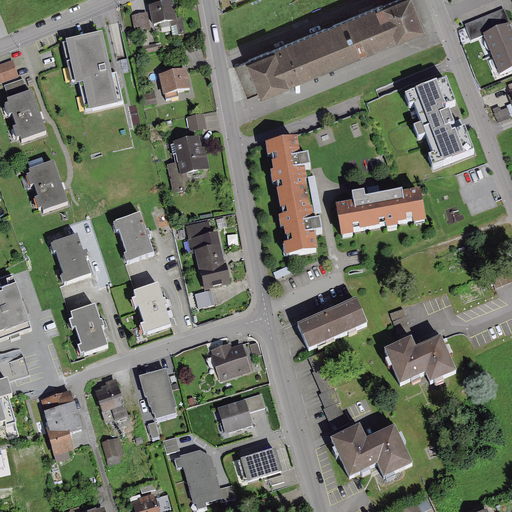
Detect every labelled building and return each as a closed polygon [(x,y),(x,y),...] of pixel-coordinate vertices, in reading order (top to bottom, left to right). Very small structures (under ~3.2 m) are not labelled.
[(259,92),(261,96),(427,26),(415,0),(383,0),(245,58),(246,61),(234,66),(247,97),(259,92)] [(149,7),(153,27),(160,25),(169,24),(170,27),(172,38),(186,35),(182,18),(177,19),(173,2),(149,7)] [(465,26),(471,40),(484,35),(509,25),(511,24),(504,9),(465,26)] [(151,31),(148,13),(132,16),(135,35),(151,31)] [(500,76),(511,70),(511,30),(509,25),(484,35),(500,76)] [(112,75),(102,34),(66,43),(76,86),(83,85),(89,113),(124,105),(117,74),(112,75)] [(143,47),(145,55),(162,51),(161,45),(157,46),(156,44),(143,47)] [(0,65),(0,84),(19,78),(13,61),(0,65)] [(178,94),(192,90),(187,70),(159,76),(164,96),(165,96),(167,101),(179,98),(178,94)] [(22,143),(47,135),(32,93),(28,94),(23,80),(5,87),(9,101),(7,101),(8,105),(5,106),(9,118),(12,117),(16,128),(13,129),(17,141),(20,140),(22,143)] [(447,81),(404,98),(409,109),(415,107),(422,126),(414,129),(419,141),(427,138),(434,157),(430,159),(434,170),(475,154),(465,129),(453,134),(451,130),(456,128),(449,113),(445,115),(443,111),(457,106),(447,81)] [(145,107),(157,104),(154,91),(142,94),(145,107)] [(498,124),(511,119),(507,109),(502,111),(495,114),(498,124)] [(190,134),(207,130),(204,115),(187,118),(190,134)] [(187,176),(210,171),(205,149),(202,150),(200,138),(173,144),(174,146),(171,147),(173,158),(176,157),(177,164),(167,166),(173,195),(190,192),(187,176)] [(287,259),(318,254),(315,235),(323,234),(320,222),(315,223),(312,210),(310,211),(306,184),(307,183),(305,171),(311,170),(309,157),(300,159),(297,141),(266,147),(268,159),(272,159),(273,165),(272,165),(274,174),(271,174),(273,186),(278,185),(279,192),(277,193),(281,212),(282,212),(283,218),(279,219),(281,232),(284,232),(285,240),(287,239),(288,246),(284,246),(287,259)] [(43,214),(68,205),(54,164),(29,172),(31,176),(27,177),(31,188),(34,187),(38,199),(34,200),(38,211),(42,210),(43,214)] [(312,190),(315,213),(322,212),(318,189),(312,190)] [(336,207),(341,240),(354,238),(353,233),(360,232),(360,233),(380,230),(379,228),(386,227),(387,231),(399,229),(398,226),(407,225),(406,223),(413,222),(414,226),(426,224),(421,192),(403,195),(403,194),(366,200),(365,194),(351,197),(353,204),(336,207)] [(130,266),(154,258),(149,240),(151,239),(149,232),(147,233),(141,215),(115,224),(116,225),(114,225),(117,234),(120,233),(127,256),(124,257),(127,265),(129,265),(130,266)] [(195,254),(199,272),(225,266),(218,233),(212,235),(209,222),(186,227),(189,241),(188,241),(191,255),(195,254)] [(67,287),(92,279),(86,261),(89,261),(86,254),(84,255),(78,237),(53,245),(53,246),(51,247),(54,255),(57,254),(65,277),(62,278),(65,287),(67,286),(67,287)] [(205,292),(231,285),(226,265),(225,266),(199,272),(205,292)] [(496,289),(511,282),(511,270),(511,267),(491,276),(496,289)] [(0,283),(2,290),(0,290),(0,344),(32,333),(12,276),(0,279),(0,283)] [(148,336),(172,328),(166,309),(168,309),(165,301),(164,302),(159,286),(134,295),(135,300),(132,301),(135,310),(139,309),(145,326),(141,327),(144,336),(147,335),(148,336)] [(199,310),(216,306),(212,292),(196,296),(199,310)] [(297,328),(309,353),(368,327),(356,302),(297,328)] [(84,357),(109,349),(102,331),(105,330),(102,323),(101,323),(95,307),(70,316),(72,321),(69,323),(72,332),(76,330),(81,347),(78,348),(81,357),(84,356),(84,357)] [(392,321),(406,317),(404,310),(390,314),(392,321)] [(409,324),(406,317),(393,323),(396,329),(395,329),(401,343),(414,337),(408,324),(409,324)] [(412,341),(384,353),(400,389),(426,377),(431,387),(457,375),(441,340),(416,351),(412,341)] [(221,383),(252,373),(251,371),(257,369),(253,358),(261,355),(257,345),(250,347),(249,344),(232,350),(230,345),(210,352),(213,359),(207,361),(209,368),(214,371),(216,370),(221,383)] [(308,359),(314,373),(327,367),(329,366),(323,353),(308,359)] [(312,374),(322,394),(334,389),(337,387),(327,367),(314,373),(312,374)] [(176,410),(177,410),(167,371),(139,378),(145,400),(146,400),(149,410),(151,409),(153,417),(154,416),(155,422),(177,416),(176,410)] [(102,391),(95,393),(106,426),(129,419),(116,381),(106,384),(107,387),(101,388),(102,391)] [(6,430),(17,427),(9,400),(13,399),(8,382),(0,384),(0,427),(5,426),(6,430)] [(319,396),(325,409),(339,403),(340,402),(334,389),(322,394),(319,396)] [(70,437),(83,433),(71,392),(40,401),(48,430),(46,431),(54,458),(68,454),(74,453),(70,437)] [(226,436),(253,428),(249,414),(266,409),(261,395),(245,400),(245,402),(218,410),(226,436)] [(196,405),(194,398),(188,400),(189,406),(196,405)] [(324,411),(333,430),(348,423),(339,403),(325,409),(324,411)] [(160,438),(156,423),(148,425),(152,440),(160,438)] [(330,442),(350,482),(378,468),(384,482),(414,467),(404,447),(406,446),(402,437),(399,438),(395,429),(367,442),(360,428),(330,442)] [(167,455),(180,451),(176,438),(163,442),(167,455)] [(119,439),(102,444),(107,460),(124,455),(119,439)] [(238,464),(244,484),(247,483),(248,484),(283,474),(276,451),(241,462),(241,463),(238,464)] [(200,453),(181,458),(193,506),(205,503),(206,505),(223,501),(223,504),(237,500),(233,486),(220,489),(212,459),(200,453)] [(68,454),(54,458),(56,465),(70,461),(68,454)] [(283,476),(267,481),(269,488),(285,483),(283,476)] [(142,495),(156,491),(154,483),(140,487),(142,495)] [(105,499),(102,487),(91,490),(96,506),(103,504),(102,499),(105,499)] [(173,511),(169,496),(161,498),(159,494),(141,499),(138,499),(139,503),(132,504),(134,511),(173,511)] [(138,499),(141,499),(140,496),(129,499),(131,505),(132,504),(139,503),(138,499)] [(262,511),(276,507),(272,497),(254,504),(257,511),(262,511)] [(426,498),(416,503),(420,511),(427,511),(432,510),(426,498)] [(398,511),(420,511),(416,503),(398,511)]
